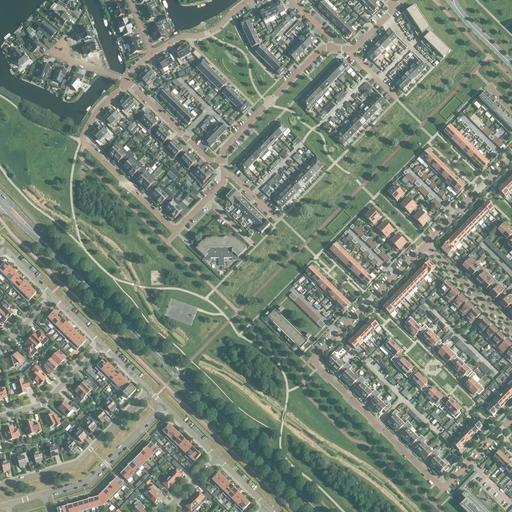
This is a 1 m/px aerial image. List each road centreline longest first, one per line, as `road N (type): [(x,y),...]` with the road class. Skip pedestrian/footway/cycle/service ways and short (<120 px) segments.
road 1 (residential): [(511,420),(444,489),(311,361),(426,247)]
road 2 (residential): [(223,174),(175,231),(85,144),(99,110),(126,80)]
road 3 (residential): [(0,485),(76,462),(148,390)]
road 4 (tertiary): [(319,511),(201,396)]
road 5 (tertiary): [(149,345),(32,230)]
road 6 (residential): [(223,160),(222,149),(318,51),(330,48)]
road 7 (residential): [(44,495),(89,481),(163,406)]
road 8 (residential): [(223,160),(209,160),(126,80)]
road 9 (residential): [(0,417),(43,404),(101,344)]
road 10 (residential): [(426,247),(511,158)]
